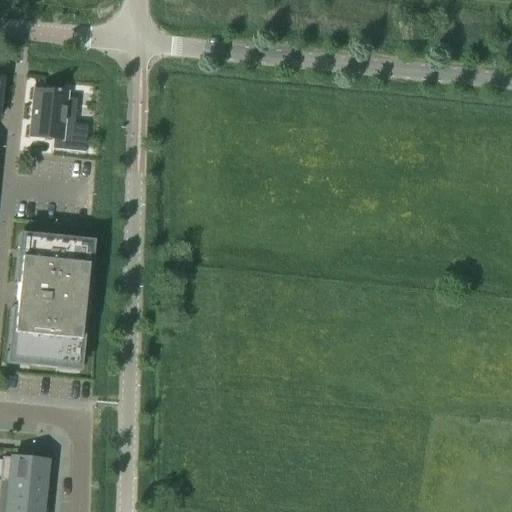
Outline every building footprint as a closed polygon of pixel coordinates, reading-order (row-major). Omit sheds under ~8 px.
[(65,94),(32,90),(28,138),(60,141),(59,151),(83,154),(85,138),(65,136),(66,129),(62,128),(65,94)] [(13,285),(16,285),(14,308),(10,307),(10,308),(14,309),(10,353),(29,355),(28,363),(56,365),(57,358),(76,360),(81,315),(85,316),(85,315),(81,314),(83,292),(87,292),(87,291),(83,290),(86,264),(78,263),(80,244),(29,239),(27,258),(19,258),(17,284),(13,284),(13,285)] [(0,468),(0,479),(43,484),(45,462),(1,457),(0,468)] [(40,506),(43,484),(0,479),(0,480),(8,482),(6,502),(40,506)] [(39,511),(40,506),(6,502),(5,511),(39,511)]
